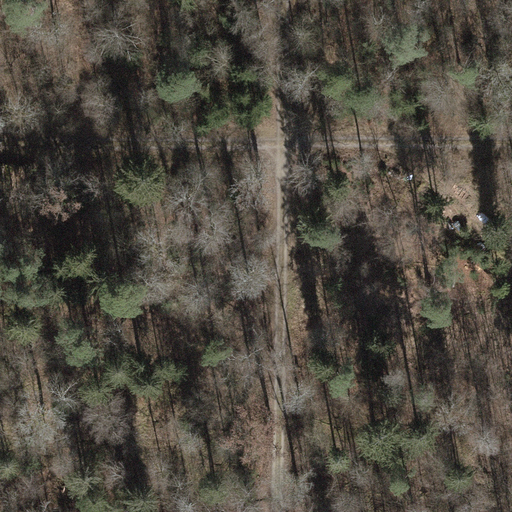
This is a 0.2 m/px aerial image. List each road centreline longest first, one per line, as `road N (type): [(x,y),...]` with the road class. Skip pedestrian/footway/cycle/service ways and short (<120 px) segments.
road 1 (track): [(286,0),(280,511)]
road 2 (track): [(0,143),(511,143)]
